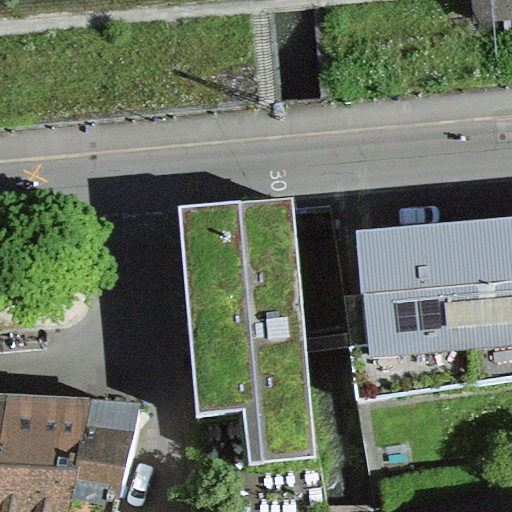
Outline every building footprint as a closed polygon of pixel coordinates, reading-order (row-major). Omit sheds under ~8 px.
[(511,0),(475,0),(478,29),(511,26),(511,0)] [(188,217),(174,218),(192,426),(238,422),(245,475),(311,468),(288,209),(188,217)] [(511,236),(369,249),(352,250),(367,357),(347,361),(353,409),(511,385),(511,236)] [(65,511),(86,414),(26,410),(7,409),(0,441),(0,511),(65,511)] [(111,511),(135,418),(97,415),(86,414),(65,511),(111,511)] [(378,489),(381,511),(390,511),(474,491),(471,475),(378,489)]
